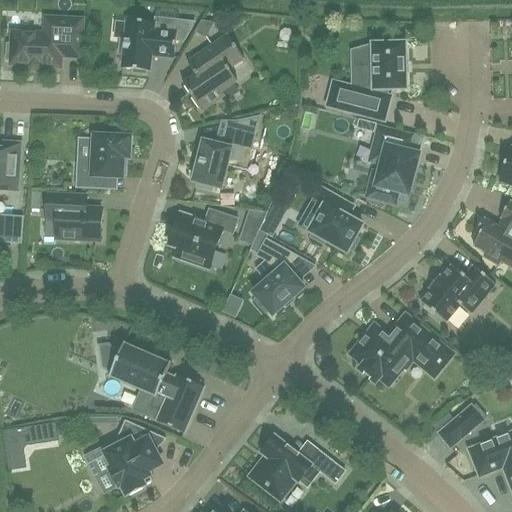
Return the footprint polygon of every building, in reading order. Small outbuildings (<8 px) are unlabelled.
[(42,71),(42,67),(60,68),(61,57),(80,58),(82,21),(45,19),(44,35),(12,34),(11,45),(6,45),(6,61),(10,62),(10,66),(28,67),(28,71),(42,71)] [(154,25),(126,22),(125,39),(120,39),(118,55),(123,56),(121,70),(133,71),(133,74),(145,75),(146,72),(149,73),(151,57),(174,59),(175,42),(183,43),(194,24),(177,22),(176,33),(154,31),(154,25)] [(244,61),(236,50),(227,36),(186,63),(195,76),(182,85),(202,113),(225,98),(222,94),(237,84),(228,71),(244,61)] [(372,68),(352,68),(353,88),(333,82),(326,107),(384,123),(391,98),(387,96),(387,92),(407,91),(406,44),(372,45),(372,68)] [(260,118),(237,123),(231,149),(203,142),(192,183),(196,184),(195,189),(212,193),(213,189),(221,191),(229,160),(241,163),(244,150),(251,151),(260,118)] [(379,130),(375,145),(371,161),(382,164),(379,177),(374,175),(368,197),(394,204),(397,192),(407,194),(417,156),(407,153),(411,138),(379,130)] [(75,190),(99,191),(100,178),(122,179),(123,159),(129,159),(130,139),(94,138),(92,168),(76,168),(75,190)] [(0,191),(17,193),(20,145),(3,144),(3,151),(0,150),(0,191)] [(511,150),(510,150),(499,182),(511,186),(511,150)] [(319,215),(309,233),(312,235),(310,238),(323,246),(325,242),(347,254),(349,250),(352,252),(359,240),(356,238),(362,226),(347,218),(353,208),(320,189),(309,209),(319,215)] [(86,198),(65,197),(47,196),(46,220),(57,220),(56,239),(100,241),(101,211),(85,210),(86,198)] [(511,204),(511,203),(510,203),(500,220),(501,220),(503,221),(498,229),(485,221),(484,220),(475,236),(476,236),(479,237),(473,247),(474,248),(486,254),(483,258),(498,267),(501,263),(511,269),(511,204)] [(175,258),(191,264),(208,269),(221,231),(233,235),(237,221),(209,211),(204,224),(180,216),(169,247),(178,250),(175,258)] [(0,216),(0,243),(21,245),(23,218),(0,216)] [(271,238),(278,225),(265,217),(259,232),(271,238)] [(287,269),(299,259),(266,240),(256,257),(267,263),(276,274),(253,294),(257,299),(254,301),(266,315),(269,312),(273,317),(284,307),(293,300),(293,299),(304,290),(287,269)] [(472,267),(463,277),(451,266),(450,267),(450,268),(441,279),(439,277),(428,289),(430,291),(421,302),(420,303),(424,307),(422,309),(433,318),(435,315),(446,324),(460,307),(471,316),(495,286),(472,267)] [(388,386),(402,370),(403,371),(413,360),(434,377),(452,356),(405,317),(387,339),(374,328),(351,356),(364,366),(360,371),(375,383),(379,378),(388,386)] [(155,398),(147,417),(156,421),(156,422),(185,435),(204,389),(198,387),(200,383),(183,376),(182,379),(176,377),(175,379),(166,375),(171,365),(170,364),(169,365),(125,346),(125,345),(124,344),(121,351),(108,346),(98,347),(102,369),(111,374),(109,380),(110,380),(110,379),(155,398)] [(439,435),(450,449),(482,422),(471,408),(439,435)] [(108,471),(117,489),(121,487),(127,498),(145,489),(144,487),(152,483),(148,475),(165,467),(156,451),(165,442),(166,441),(125,422),(116,441),(117,442),(117,441),(118,442),(120,446),(104,454),(112,469),(108,471)] [(511,435),(470,452),(480,476),(504,467),(511,487),(511,435)] [(298,484),(298,482),(311,466),(274,437),(261,455),(265,458),(249,478),(280,502),(296,482),(298,484)] [(315,469),(320,473),(335,485),(345,472),(325,457),(315,469)]
